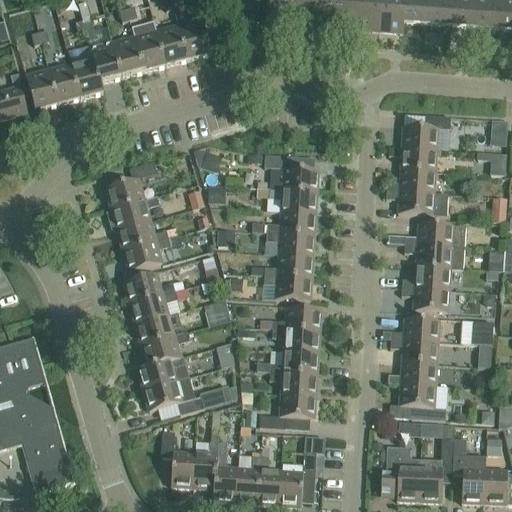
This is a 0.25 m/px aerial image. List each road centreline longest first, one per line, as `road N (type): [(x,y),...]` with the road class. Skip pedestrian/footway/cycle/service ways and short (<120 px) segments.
road 1 (residential): [(371,89),(353,511)]
road 2 (residential): [(8,227),(52,282),(106,467),(127,511)]
road 3 (residential): [(371,89),(351,99),(253,92),(72,142)]
road 4 (residential): [(511,89),(389,81),(371,89)]
